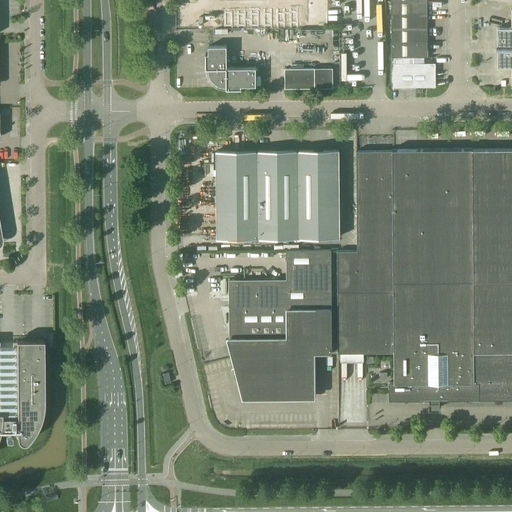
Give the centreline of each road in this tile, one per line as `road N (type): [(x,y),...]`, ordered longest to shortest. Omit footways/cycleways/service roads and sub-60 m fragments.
road 1 (unclassified): [(155,112),(157,257),(198,430),(226,449),(511,445)]
road 2 (unclassified): [(141,511),(138,392),(114,266),(107,112)]
road 3 (unclassified): [(85,112),(89,250),(111,386),(115,511)]
road 4 (unclassified): [(155,112),(459,109)]
road 5 (residential): [(0,280),(37,280),(37,111)]
